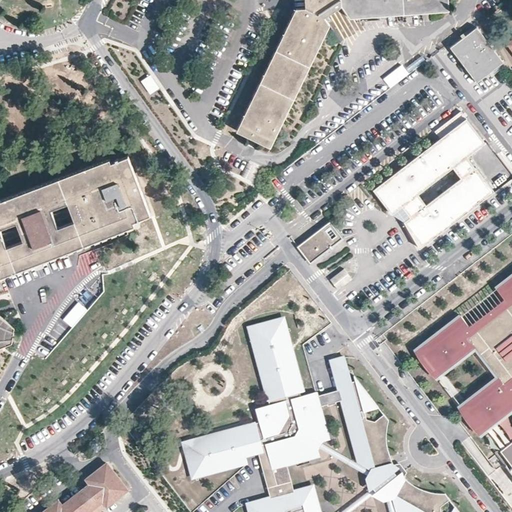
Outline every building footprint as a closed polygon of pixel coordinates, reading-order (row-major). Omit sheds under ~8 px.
[(302,0),(304,10),(294,12),(235,134),(267,150),(326,28),(321,19),(336,8),(346,22),(443,14),(442,0),(302,0)] [(292,0),(294,12),(304,10),(302,0),(292,0)] [(510,65),(483,30),(457,51),(484,85),(510,65)] [(403,65),(384,79),(391,88),(410,75),(403,65)] [(151,75),(142,81),(151,95),(160,89),(151,75)] [(440,138),(373,189),(392,214),(402,206),(411,216),(404,221),(420,248),(494,191),(475,167),(467,157),(485,142),(461,111),(435,131),(440,138)] [(108,172),(125,165),(122,156),(104,163),(108,172)] [(0,271),(27,261),(29,265),(129,226),(127,222),(124,213),(141,207),(125,165),(108,172),(104,163),(103,159),(3,198),(5,202),(0,203),(0,271)] [(124,213),(127,222),(144,215),(141,207),(124,213)] [(343,238),(330,221),(314,234),(321,242),(305,256),(310,263),(343,238)] [(321,242),(314,234),(297,246),(305,256),(321,242)] [(339,291),(354,281),(345,270),(331,280),(339,291)] [(511,272),(494,286),(503,298),(496,304),(501,310),(480,326),(475,320),(469,324),(460,313),(418,346),(426,355),(441,374),(469,352),(465,346),(471,342),(506,387),(499,392),(493,384),(465,405),(476,419),(485,430),(511,409),(511,439),(499,449),(511,465),(508,468),(511,472),(511,272)] [(501,310),(496,304),(475,320),(480,326),(501,310)] [(0,348),(10,345),(14,328),(0,316),(0,348)] [(462,511),(461,510),(459,511),(447,511),(447,510),(457,504),(451,497),(448,497),(445,497),(441,496),(437,495),(432,494),(426,491),(421,488),(417,485),(413,482),(410,480),(409,479),(408,477),(405,475),(403,471),(401,468),(400,464),(398,459),(396,454),(395,450),(394,446),(394,441),(394,436),(393,430),(394,425),(389,418),(382,424),(374,422),(373,415),(386,412),(360,380),(361,385),(358,385),(352,362),(338,365),(345,393),(340,395),(339,392),(329,395),(329,397),(324,399),(323,395),(308,399),(307,396),(311,395),(294,335),(293,335),(291,326),(281,326),(280,323),(276,324),(273,324),(269,325),(266,326),(262,328),(264,331),(256,335),(259,344),(257,344),(274,406),(276,405),(282,403),(283,407),(276,408),(275,408),(266,426),(267,432),(263,433),(262,427),(261,425),(198,443),(198,446),(193,447),(194,453),(191,454),(192,457),(193,463),(194,467),(197,475),(199,474),(202,480),(207,478),(208,481),(233,473),(254,467),(252,460),(264,457),(269,475),(272,474),(276,491),(274,492),(276,500),(264,504),(265,505),(256,508),(257,511),(462,511)] [(129,488),(109,462),(87,478),(91,483),(64,504),(61,500),(44,511),(87,511),(104,500),(108,504),(129,488)] [(407,466),(401,468),(403,471),(405,475),(408,477),(409,479),(410,480),(415,476),(407,466)]
